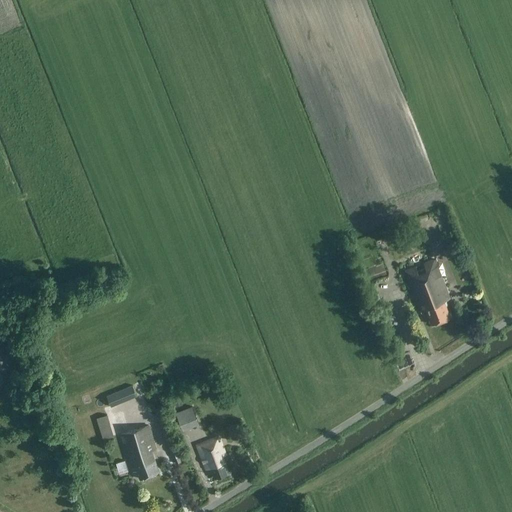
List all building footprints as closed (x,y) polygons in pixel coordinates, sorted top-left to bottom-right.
[(445,246),(448,254),(454,252),(451,244),(445,246)] [(373,266),(368,250),(362,252),(366,267),(373,266)] [(405,270),(421,313),(428,311),(432,324),(450,317),(443,300),(448,298),(434,259),(405,270)] [(0,345),(0,381),(1,383),(14,378),(10,368),(14,367),(5,343),(0,345)] [(106,396),(111,406),(137,395),(132,385),(106,396)] [(174,457),(176,462),(181,461),(179,455),(180,455),(163,406),(155,409),(173,457),(174,457)] [(192,408),(176,414),(181,427),(197,421),(192,408)] [(97,417),(104,438),(114,435),(107,414),(97,417)] [(137,470),(140,478),(159,472),(152,450),(155,449),(148,426),(121,434),(133,472),(137,470)] [(222,456),(226,455),(219,435),(195,444),(205,470),(211,467),(215,477),(228,472),(222,456)]
